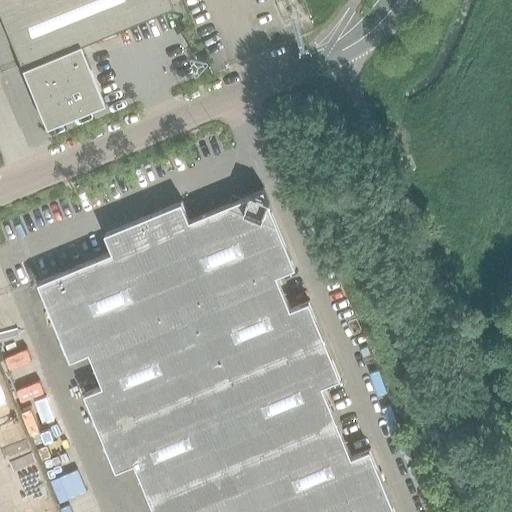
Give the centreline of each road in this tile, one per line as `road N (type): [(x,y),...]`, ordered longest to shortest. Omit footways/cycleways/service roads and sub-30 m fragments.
road 1 (unclassified): [(338,48),(511,463)]
road 2 (unclassified): [(0,190),(338,48)]
